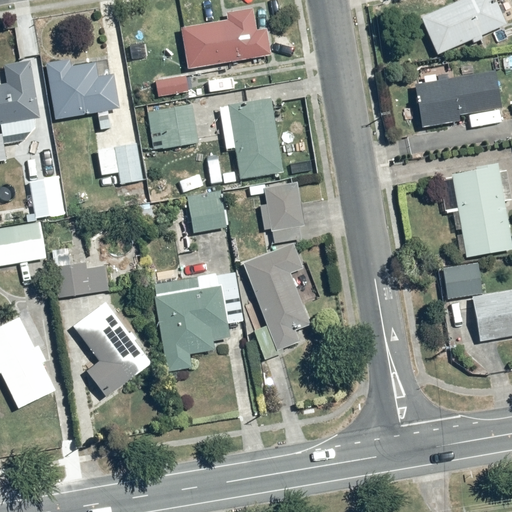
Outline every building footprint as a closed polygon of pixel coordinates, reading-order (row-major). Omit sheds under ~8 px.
[(507,26),(495,0),(463,0),(420,19),(437,57),(507,26)] [(228,22),(181,30),(188,70),(271,55),(267,31),(256,33),(252,10),(226,15),(228,22)] [(68,61),(46,65),(56,122),(121,111),(115,74),(99,77),(97,64),(70,69),(68,61)] [(8,85),(0,86),(0,126),(1,127),(4,145),(26,142),(36,129),(34,120),(40,119),(30,62),(4,66),(8,85)] [(496,72),(414,86),(421,129),(459,123),(458,117),(502,109),(496,72)] [(182,74),(153,76),(155,97),(183,94),(182,74)] [(272,99),(229,106),(242,181),(285,174),(272,99)] [(196,107),(149,112),(153,150),(200,145),(196,107)] [(138,143),(95,149),(98,177),(117,174),(119,184),(143,181),(138,143)] [(208,161),(168,168),(171,183),(210,175),(208,161)] [(475,172),(452,176),(467,258),(511,249),(511,248),(504,202),(511,201),(507,172),(500,173),(499,164),(475,168),(475,172)] [(25,167),(6,167),(7,206),(25,206),(25,167)] [(62,178),(31,180),(35,220),(65,217),(62,178)] [(273,228),(276,244),(302,240),(300,228),(305,227),(298,183),(263,189),(266,206),(261,206),(265,230),(273,228)] [(187,199),(192,232),(223,228),(219,195),(187,199)] [(0,263),(43,259),(39,224),(0,228),(0,263)] [(294,244),(243,264),(278,352),(299,343),(295,331),(310,325),(291,276),(305,270),(294,244)] [(448,300),(472,296),(480,342),(511,337),(511,290),(483,295),(478,264),(443,270),(448,300)] [(105,269),(54,271),(55,294),(106,292),(105,269)] [(152,287),(167,373),(191,369),(189,355),(215,351),(213,343),(233,340),(231,325),(244,323),(235,273),(152,287)] [(86,373),(106,400),(153,365),(106,304),(74,328),(100,362),(86,373)] [(0,375),(18,411),(57,392),(20,318),(0,328),(0,375)] [(462,328),(441,332),(447,359),(468,354),(462,328)]
